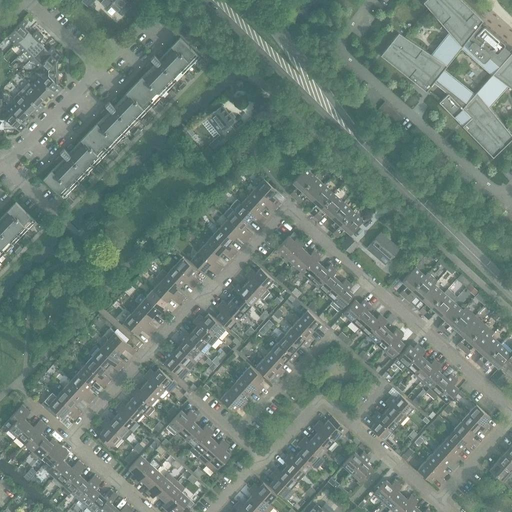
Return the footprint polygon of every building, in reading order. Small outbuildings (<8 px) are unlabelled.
[(121,15),(130,5),(125,0),(99,0),(99,1),(106,7),(109,4),(121,15)] [(432,55),(405,37),(398,33),(380,56),(426,92),(428,90),(441,100),(439,102),(493,158),(511,139),(511,135),(507,130),(488,107),(507,86),(511,89),(511,51),(511,53),(504,47),(504,46),(505,45),(504,44),(486,27),(484,26),(483,26),(483,25),(480,25),(483,21),(461,0),(425,0),(423,3),(428,9),(449,33),(432,55)] [(15,45),(29,31),(25,27),(29,23),(25,19),(8,36),(15,42),(13,44),(15,45)] [(24,51),(41,34),(37,31),(33,35),(29,31),(15,45),(17,47),(18,45),(24,51)] [(31,61),(45,46),(40,42),(44,38),(41,34),(24,51),(30,57),(29,59),(31,61)] [(149,70),(142,77),(134,85),(154,104),(162,96),(199,57),(180,38),(165,54),(161,51),(161,50),(157,54),(161,58),(159,60),(155,56),(154,55),(150,60),(155,64),(153,66),(149,63),(146,66),(149,70)] [(43,63),(56,49),(53,46),(49,50),(45,46),(31,61),(32,62),(34,60),(40,67),(43,64),(43,63)] [(49,72),(59,72),(59,59),(63,55),(56,49),(43,63),(43,64),(49,69),(49,71),(47,71),(47,73),(49,73),(49,72)] [(57,95),(57,94),(64,88),(59,84),(59,72),(49,72),(49,73),(49,75),(44,80),(43,81),(57,95)] [(43,81),(44,80),(41,78),(34,84),(33,82),(31,84),(45,98),(50,94),(54,98),(57,95),(43,81)] [(45,98),(31,84),(29,82),(20,91),(24,94),(25,94),(42,110),(46,107),(41,103),(45,98)] [(116,143),(154,104),(134,85),(120,101),(116,97),(112,101),(116,104),(114,106),(109,102),(105,106),(110,111),(108,113),(104,109),(100,113),(104,117),(96,125),(89,132),(109,151),(116,143)] [(39,114),(42,110),(25,94),(24,94),(19,100),(18,98),(16,100),(30,114),(34,110),(39,114)] [(26,118),(30,114),(16,100),(14,101),(16,103),(10,110),(13,113),(27,126),(31,122),(26,118)] [(384,102),(378,109),(395,124),(401,117),(385,102),(384,102)] [(231,111),(228,114),(222,106),(202,122),(213,137),(218,133),(220,135),(210,145),(216,151),(228,140),(224,136),(233,129),(229,124),(234,120),(233,118),(235,116),(231,111)] [(21,132),(27,126),(13,113),(7,119),(5,119),(4,119),(4,128),(17,128),(21,132)] [(63,198),(109,151),(89,132),(74,147),(71,144),(67,148),(71,151),(69,153),(64,149),(60,153),(61,154),(64,158),(63,160),(59,156),(55,160),(59,164),(44,179),(63,198)] [(208,146),(202,151),(208,157),(213,152),(208,146)] [(297,186),(290,194),(295,199),(315,177),(305,167),(301,171),(292,181),(297,186)] [(253,184),(278,207),(282,203),(273,196),(278,191),(261,175),(253,184)] [(315,177),(295,199),(300,203),(307,195),(311,199),(324,185),(317,178),(315,177)] [(275,211),(278,207),(253,184),(256,187),(249,195),(263,207),(267,203),(275,211)] [(314,206),(309,212),(314,216),(334,194),(326,187),(325,185),(324,185),(311,199),(316,203),(314,206)] [(334,194),(314,216),(319,220),(326,212),(331,216),(344,202),(334,194)] [(259,212),(263,207),(249,195),(242,203),(264,222),(267,219),(259,212)] [(264,222),(242,203),(237,199),(230,207),(235,211),(248,223),(252,219),(260,226),(264,222)] [(0,259),(37,221),(17,202),(2,217),(0,215),(0,259)] [(330,227),(328,229),(329,230),(333,233),(353,211),(353,210),(349,207),(344,202),(331,216),(331,217),(335,220),(330,227)] [(498,203),(491,211),(503,221),(509,214),(498,203)] [(248,223),(235,211),(230,207),(223,215),(228,219),(249,238),(252,235),(244,228),(248,223)] [(353,211),(333,233),(338,237),(345,229),(350,234),(363,219),(354,211),(353,211)] [(511,226),(511,216),(509,214),(503,221),(510,228),(511,226)] [(246,242),(249,238),(228,219),(220,227),(234,240),(238,235),(246,242)] [(229,244),(234,240),(220,227),(213,236),(234,255),(237,251),(229,244)] [(399,249),(380,232),(366,248),(378,259),(381,255),(388,261),(399,249)] [(285,257),(301,239),(298,236),(294,240),(289,235),(276,249),(285,257)] [(231,259),(234,255),(213,236),(205,244),(219,256),(223,252),(231,259)] [(350,253),(359,244),(350,236),(342,245),(350,253)] [(293,265),(306,250),(302,247),(305,242),(301,239),(285,257),(293,265)] [(215,260),(219,256),(205,244),(198,252),(220,271),(223,267),(215,260)] [(301,272),(318,253),(314,250),(310,254),(306,250),(293,265),(301,272)] [(216,275),(220,271),(198,252),(190,260),(204,272),(208,268),(216,275)] [(309,279),(322,265),(318,261),(322,257),(318,253),(301,272),(309,279)] [(175,265),(196,285),(200,281),(192,274),(197,269),(183,257),(175,265)] [(193,289),(196,285),(175,265),(168,273),(182,286),(185,282),(193,289)] [(317,286),(334,268),(330,265),(326,269),(322,265),(309,279),(317,286)] [(407,285),(400,294),(404,297),(405,298),(425,276),(415,266),(402,281),(405,283),(407,285)] [(249,272),(248,273),(266,288),(274,280),(260,268),(256,273),(252,269),(249,272)] [(325,293),(338,279),(334,276),(338,271),(334,268),(317,286),(325,293)] [(163,270),(157,278),(160,282),(170,290),(182,301),(185,297),(178,290),(182,286),(168,273),(163,270)] [(248,273),(245,277),(249,280),(246,283),(245,284),(259,297),(263,300),(270,292),(266,288),(248,273)] [(425,276),(405,298),(410,303),(417,295),(421,298),(422,299),(435,284),(437,282),(434,277),(430,274),(428,273),(425,276)] [(333,301),(350,282),(346,279),(343,283),(338,279),(325,293),(333,300),(333,301)] [(179,305),(182,301),(160,282),(153,290),(167,302),(171,298),(179,305)] [(339,312),(342,308),(355,295),(350,290),(354,286),(350,282),(333,301),(333,300),(330,304),(339,312)] [(235,288),(234,289),(252,305),(253,304),(259,297),(245,284),(242,288),(237,285),(235,288)] [(426,303),(419,311),(423,315),(424,315),(444,293),(435,284),(422,299),(426,303)] [(478,293),(470,285),(467,289),(475,296),(478,293)] [(234,289),(230,293),(234,296),(232,299),(231,301),(245,313),(246,312),(252,305),(234,289)] [(444,293),(424,315),(429,320),(436,312),(440,315),(441,316),(454,301),(458,297),(448,289),(444,293)] [(163,306),(167,302),(153,290),(146,298),(167,317),(171,313),(163,306)] [(164,320),(167,317),(146,298),(139,305),(153,318),(157,314),(164,320)] [(352,321),(368,303),(365,300),(361,304),(356,299),(344,313),(352,321)] [(220,304),(220,305),(237,321),(238,321),(239,320),(245,313),(231,301),(227,305),(223,301),(220,304)] [(441,325),(438,328),(442,332),(443,333),(463,310),(457,304),(454,301),(441,316),(445,320),(441,325)] [(360,328),(373,314),(368,311),(372,306),(368,303),(352,321),(360,328)] [(149,323),(153,318),(139,305),(131,314),(153,333),(156,329),(149,323)] [(220,305),(216,309),(220,312),(216,317),(230,330),(230,329),(238,321),(237,321),(220,305)] [(463,310),(443,333),(447,337),(455,329),(459,333),(460,333),(476,315),(466,307),(463,310)] [(307,311),(300,319),(314,331),(318,327),(322,331),(326,327),(325,326),(307,311)] [(331,319),(328,317),(322,312),(318,316),(324,321),(327,324),(331,319)] [(496,312),(492,317),(496,320),(500,316),(496,312)] [(150,337),(153,333),(131,314),(124,322),(138,335),(142,330),(150,337)] [(197,318),(196,319),(218,338),(219,338),(226,330),(226,329),(222,326),(208,314),(204,318),(200,315),(197,318)] [(368,335),(384,317),(381,314),(377,318),(373,314),(360,328),(368,335)] [(464,337),(456,345),(462,350),(485,324),(476,315),(460,333),(464,337)] [(376,343),(389,329),(385,325),(388,321),(384,317),(368,335),(376,343)] [(196,319),(193,322),(197,326),(194,330),(193,330),(211,346),(212,346),(218,338),(196,319)] [(300,319),(293,327),(310,343),(313,339),(310,336),(314,332),(314,331),(300,319)] [(485,324),(462,350),(467,354),(474,346),(479,350),(492,336),(495,333),(485,324)] [(136,351),(115,332),(110,327),(102,336),(107,340),(121,353),(125,349),(132,356),(136,351)] [(292,327),(285,335),(299,348),(303,343),(307,347),(310,343),(293,327),(292,327)] [(384,350),(400,332),(396,329),(393,333),(389,329),(376,343),(384,350)] [(182,334),(182,335),(204,354),(211,346),(193,330),(189,335),(185,331),(182,334)] [(282,332),(275,340),(278,343),(296,359),(299,356),(300,356),(296,352),(299,348),(285,335),(282,332)] [(384,350),(392,357),(404,343),(400,340),(404,336),(400,332),(384,350)] [(182,335),(178,338),(182,342),(179,346),(196,363),(197,362),(204,354),(182,335)] [(481,356),(476,363),(481,367),(501,344),(492,336),(479,350),(483,354),(481,356)] [(107,340),(100,349),(121,368),(124,364),(117,358),(118,356),(121,353),(107,340)] [(501,344),(481,367),(485,372),(489,368),(493,363),(498,368),(511,353),(511,352),(511,349),(503,342),(501,344)] [(293,363),(296,359),(278,343),(271,351),(285,363),(289,359),(293,363)] [(406,366),(422,348),(419,344),(415,349),(410,344),(399,356),(394,362),(402,370),(406,366)] [(96,345),(89,353),(93,357),(107,369),(111,364),(118,371),(121,368),(100,349),(96,345)] [(168,350),(167,351),(189,371),(190,370),(196,363),(179,346),(175,351),(171,347),(168,350)] [(414,373),(427,359),(422,355),(426,351),(422,348),(406,366),(414,373)] [(168,358),(164,363),(178,375),(177,376),(181,380),(189,371),(167,351),(164,354),(166,356),(168,358)] [(281,368),(285,363),(271,351),(263,359),(282,376),(285,372),(281,368)] [(93,357),(85,364),(107,384),(110,380),(103,374),(107,369),(93,357)] [(279,379),(282,376),(263,359),(256,368),(270,380),(274,375),(279,379)] [(422,380),(438,362),(434,359),(431,363),(427,359),(414,373),(422,380)] [(430,388),(443,374),(438,370),(442,365),(438,362),(422,380),(430,388)] [(103,388),(107,384),(85,364),(78,373),(92,385),(96,381),(103,388)] [(243,375),(261,391),(264,387),(260,383),(264,379),(250,366),(243,375)] [(147,373),(168,392),(170,393),(178,384),(173,380),(173,381),(159,369),(154,373),(150,369),(147,373)] [(499,369),(491,379),(496,384),(502,379),(505,375),(499,369)] [(88,390),(92,385),(78,373),(71,381),(92,400),(96,396),(88,390)] [(147,373),(143,377),(147,381),(144,384),(144,385),(158,397),(160,395),(161,397),(164,397),(168,392),(147,373)] [(438,395),(454,377),(450,373),(447,377),(443,374),(430,388),(426,392),(434,399),(438,395)] [(257,395),(261,391),(243,375),(235,383),(249,395),(253,391),(257,395)] [(454,377),(438,395),(446,402),(459,388),(454,385),(458,380),(454,377)] [(89,404),(92,400),(71,381),(64,389),(78,401),(81,397),(89,404)] [(246,399),(249,395),(235,383),(228,391),(246,407),(250,403),(246,399)] [(136,385),(133,389),(151,405),(158,397),(144,385),(140,389),(136,385)] [(74,406),(78,401),(64,389),(56,397),(78,416),(81,413),(74,406)] [(155,408),(151,405),(133,389),(129,393),(133,397),(129,401),(144,413),(147,417),(155,408)] [(243,411),(246,407),(228,391),(220,399),(234,412),(239,407),(243,411)] [(78,416),(56,397),(51,392),(44,401),(63,418),(67,413),(74,420),(78,416)] [(388,399),(406,415),(413,407),(400,395),(396,399),(392,396),(388,399)] [(399,423),(406,415),(388,399),(385,403),(389,407),(385,411),(399,423)] [(136,421),(144,413),(129,401),(125,405),(121,401),(118,405),(136,421)] [(17,437),(30,423),(25,419),(31,412),(22,404),(7,420),(12,425),(8,429),(15,435),(16,436),(17,437)] [(129,430),(136,421),(118,405),(114,409),(119,413),(115,417),(129,430)] [(486,422),(490,417),(476,405),(469,413),(487,429),(490,426),(486,422)] [(181,410),(165,427),(174,435),(177,431),(193,413),(190,410),(186,414),(181,410)] [(391,431),(399,423),(385,411),(381,415),(377,411),(373,415),(391,431)] [(193,413),(177,431),(185,438),(197,425),(194,421),(197,417),(193,413)] [(483,433),(487,429),(469,413),(461,421),(476,434),(479,430),(483,433)] [(384,440),(391,431),(373,415),(370,419),(374,423),(370,428),(384,440)] [(438,415),(431,423),(435,427),(438,424),(439,423),(443,419),(438,415)] [(122,437),(129,430),(115,417),(111,422),(107,418),(104,421),(122,437)] [(317,424),(316,425),(334,441),(341,433),(343,435),(348,431),(332,417),(328,421),(328,420),(324,424),(319,421),(317,424)] [(25,444),(44,423),(40,420),(34,427),(30,423),(17,437),(18,437),(25,444)] [(114,446),(122,437),(104,421),(100,425),(104,429),(100,434),(101,435),(99,437),(109,447),(111,444),(114,446)] [(471,438),(476,434),(461,421),(454,429),(472,445),(475,442),(471,438)] [(30,454),(45,437),(42,434),(48,426),(44,423),(25,444),(32,451),(30,454)] [(197,425),(185,438),(193,446),(209,428),(206,425),(202,429),(197,425)] [(316,425),(313,428),(317,432),(314,436),(313,437),(326,449),(334,441),(316,425)] [(193,446),(189,450),(197,457),(201,453),(214,439),(210,436),(214,432),(209,428),(193,446)] [(469,449),(472,445),(454,429),(447,437),(461,450),(465,446),(469,449)] [(46,462),(61,446),(52,439),(50,441),(45,437),(30,454),(35,459),(38,456),(41,459),(42,459),(46,462)] [(302,440),(301,441),(319,457),(320,456),(326,449),(313,437),(309,441),(305,437),(302,440)] [(457,454),(461,450),(447,437),(440,445),(458,461),(461,458),(457,454)] [(201,453),(197,457),(200,460),(205,464),(209,460),(225,442),(222,439),(218,443),(214,439),(201,453)] [(301,441),(298,444),(302,448),(299,452),(298,453),(312,465),(316,469),(323,461),(319,457),(301,441)] [(209,460),(205,464),(214,472),(217,468),(218,468),(231,455),(226,450),(230,446),(225,442),(209,460)] [(454,466),(458,461),(440,445),(433,453),(447,466),(450,462),(454,466)] [(55,478),(68,464),(63,460),(69,454),(61,446),(46,462),(51,466),(47,471),(55,478)] [(139,453),(134,448),(124,459),(129,464),(139,453)] [(351,473),(367,455),(363,451),(359,456),(354,452),(342,465),(351,473)] [(511,458),(505,452),(498,460),(511,473),(511,458)] [(181,461),(185,456),(181,453),(177,457),(181,461)] [(288,456),(287,457),(305,473),(312,465),(298,453),(295,457),(290,453),(288,456)] [(443,470),(447,466),(433,453),(425,462),(443,478),(447,474),(443,470)] [(141,455),(129,469),(133,473),(129,478),(133,481),(149,463),(141,455)] [(373,470),(370,467),(371,467),(366,462),(370,458),(367,455),(351,473),(359,480),(357,482),(360,485),(373,470)] [(287,457),(284,460),(288,464),(285,468),(284,469),(298,481),(305,473),(287,457)] [(149,463),(133,481),(137,484),(141,480),(145,484),(157,470),(156,469),(159,465),(153,460),(150,463),(149,463)] [(511,473),(498,460),(490,469),(504,482),(511,473)] [(63,485),(82,464),(78,461),(72,468),(68,464),(55,478),(63,485)] [(440,482),(443,478),(425,462),(418,470),(432,483),(436,478),(440,482)] [(69,495),(84,478),(80,474),(86,468),(82,464),(63,485),(66,488),(64,491),(69,495)] [(31,467),(23,476),(28,481),(36,472),(31,467)] [(197,476),(201,471),(197,467),(193,472),(197,476)] [(273,472),(273,473),(290,489),(291,489),(298,481),(284,469),(280,473),(276,469),(273,472)] [(157,470),(145,484),(149,488),(145,492),(149,495),(165,477),(157,470)] [(165,477),(149,495),(153,499),(157,495),(161,498),(173,484),(177,480),(169,473),(165,477)] [(273,473),(269,477),(273,480),(269,485),(283,497),(287,501),(294,492),(290,489),(273,473)] [(79,500),(98,479),(94,475),(88,482),(84,478),(69,495),(69,496),(71,493),(79,500)] [(87,507),(100,493),(96,489),(102,482),(98,479),(79,500),(87,507)] [(173,484),(161,498),(165,502),(162,507),(165,510),(181,492),(185,487),(177,480),(173,484)] [(382,501),(398,484),(395,481),(391,485),(386,480),(374,494),(382,501)] [(254,484),(251,488),(269,504),(277,496),(263,483),(259,488),(254,484)] [(390,508),(402,495),(398,491),(402,487),(398,484),(382,501),(390,508)] [(498,486),(494,490),(499,494),(503,490),(498,486)] [(251,488),(248,491),(252,495),(248,500),(261,511),(267,511),(272,507),(269,504),(251,488)] [(92,511),(96,511),(114,493),(110,490),(104,497),(100,493),(87,507),(92,511)] [(181,492),(165,510),(167,511),(170,511),(173,509),(176,511),(179,511),(190,500),(181,492)] [(111,511),(116,507),(112,503),(117,497),(114,493),(96,511),(111,511)] [(333,495),(329,499),(338,506),(341,502),(333,495)] [(394,511),(401,511),(414,498),(410,495),(407,499),(402,495),(390,508),(394,511)] [(415,511),(418,509),(414,506),(418,501),(414,498),(401,511),(415,511)] [(490,511),(495,511),(498,510),(487,499),(483,504),(490,511)] [(240,500),(236,504),(245,511),(261,511),(248,500),(244,504),(240,500)]
